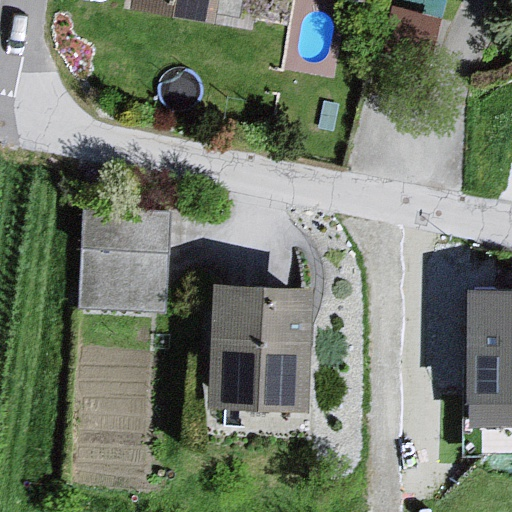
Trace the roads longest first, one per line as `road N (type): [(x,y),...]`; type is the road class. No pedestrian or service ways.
road 1 (residential): [(511,223),(5,120)]
road 2 (residential): [(5,120),(23,0)]
